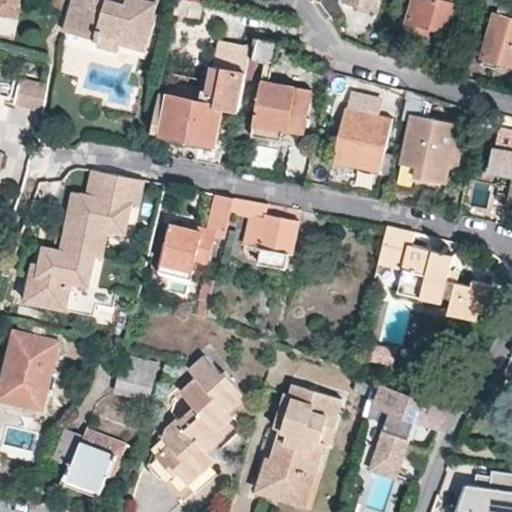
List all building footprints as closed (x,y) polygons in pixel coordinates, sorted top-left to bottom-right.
[(0,0),(0,11),(17,15),(19,0),(0,0)] [(120,0),(120,3),(110,0),(72,0),(71,1),(64,26),(93,34),(94,35),(94,40),(98,41),(101,33),(118,37),(137,42),(142,39),(143,34),(147,35),(152,15),(151,12),(153,0),(120,0)] [(199,19),(201,0),(173,0),(171,16),(199,19)] [(412,0),(405,25),(427,31),(429,25),(452,31),(460,0),(412,0)] [(495,15),(492,14),(481,56),(511,64),(511,0),(480,0),(481,0),(498,5),(495,15)] [(0,15),(0,32),(15,34),(16,18),(0,15)] [(94,35),(93,34),(64,26),(63,32),(71,33),(94,40),(94,35)] [(98,41),(97,46),(114,50),(117,42),(118,37),(101,33),(98,41)] [(118,37),(117,42),(143,49),(147,35),(143,34),(142,39),(137,42),(118,37)] [(279,42),(258,37),(253,59),(255,60),(269,61),(276,58),(279,42)] [(217,38),(212,65),(245,73),(248,58),(251,44),(217,38)] [(253,59),(248,58),(244,79),(250,81),(255,60),(253,59)] [(212,65),(206,101),(158,93),(152,132),(214,143),(221,106),(238,109),(244,79),(245,73),(212,65)] [(46,87),(0,74),(0,95),(43,106),(46,87)] [(272,139),(275,128),(283,129),(303,133),(311,89),(262,80),(253,134),(272,139)] [(333,161),(365,168),(389,173),(393,153),(384,151),(391,118),(377,115),(381,98),(350,92),(347,109),(344,108),(333,161)] [(409,118),(405,137),(399,164),(410,167),(420,169),(419,179),(440,184),(442,177),(449,144),(453,125),(415,116),(417,101),(410,100),(405,98),(401,116),(409,118)] [(283,129),(275,128),(272,139),(281,140),(283,129)] [(511,151),(492,147),(487,173),(511,177),(511,151)] [(290,150),(290,153),(284,179),(305,183),(306,177),(310,156),(311,154),(290,150)] [(0,176),(23,184),(28,169),(20,167),(21,161),(11,158),(0,153),(0,176)] [(305,183),(324,187),(328,168),(326,158),(310,156),(306,177),(305,183)] [(420,169),(410,167),(408,177),(410,178),(419,179),(420,169)] [(389,173),(365,168),(364,172),(388,177),(389,174),(389,173)] [(141,181),(88,171),(84,195),(76,193),(71,222),(63,221),(58,247),(41,244),(38,261),(35,273),(28,272),(23,300),(65,308),(70,281),(88,284),(94,254),(101,255),(104,240),(106,228),(124,232),(129,202),(137,203),(141,181)] [(408,178),(389,174),(388,177),(384,199),(441,211),(444,193),(409,186),(410,178),(408,178)] [(76,193),(69,192),(63,221),(71,222),(76,193)] [(158,272),(190,279),(196,259),(207,262),(214,236),(224,238),(230,212),(233,198),(214,195),(207,224),(215,225),(215,229),(185,223),(184,228),(169,224),(158,272)] [(249,216),(244,245),(261,248),(258,262),(285,268),(288,254),(291,255),(298,221),(265,215),(267,205),(233,198),(230,212),(249,216)] [(106,228),(104,240),(129,245),(137,203),(129,202),(124,232),(106,228)] [(377,263),(402,270),(397,292),(429,300),(434,277),(446,279),(452,255),(410,245),(410,244),(413,233),(387,227),(382,246),(377,263)] [(38,261),(30,260),(28,272),(35,273),(38,261)] [(446,279),(434,277),(429,300),(441,303),(446,279)] [(197,315),(205,317),(214,280),(203,278),(199,294),(202,295),(197,315)] [(443,312),(474,320),(482,289),(450,281),(443,312)] [(58,341),(13,331),(0,390),(0,398),(43,408),(57,350),(58,344),(58,341)] [(209,454),(200,444),(206,438),(215,447),(224,440),(218,433),(233,419),(229,413),(245,397),(223,373),(221,375),(203,355),(189,369),(196,378),(180,392),(193,408),(178,421),(176,418),(166,429),(164,439),(169,444),(148,464),(167,484),(175,476),(179,474),(189,485),(195,490),(220,467),(209,454)] [(122,360),(116,389),(145,396),(151,371),(151,367),(122,360)] [(440,425),(447,406),(398,389),(373,380),(368,397),(391,405),(386,421),(374,452),(400,460),(416,416),(440,425)] [(296,488),(303,468),(314,471),(322,442),(319,441),(326,418),(335,421),(341,398),(292,384),(288,399),(282,398),(273,428),(280,430),(283,431),(285,432),(282,440),(277,438),(272,455),(271,458),(267,457),(261,478),(296,488)] [(85,430),(81,441),(115,454),(108,475),(113,477),(119,457),(124,444),(85,430)] [(209,454),(215,447),(206,438),(200,444),(209,454)] [(72,466),(69,475),(103,487),(108,475),(115,454),(81,441),(72,466)] [(261,478),(256,494),(303,508),(314,471),(303,468),(296,488),(261,478)] [(477,477),(474,498),(486,500),(485,511),(511,511),(511,473),(492,471),(490,479),(477,477)]
